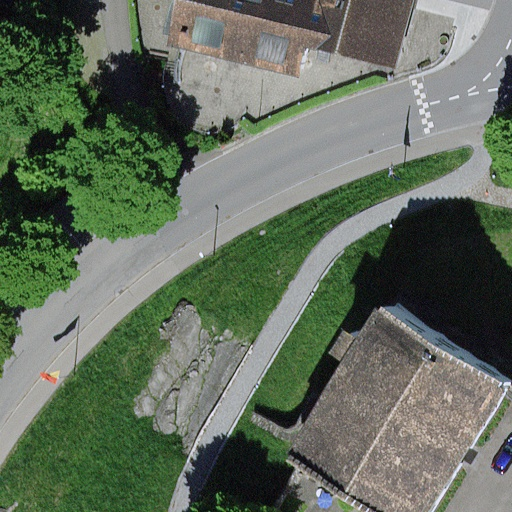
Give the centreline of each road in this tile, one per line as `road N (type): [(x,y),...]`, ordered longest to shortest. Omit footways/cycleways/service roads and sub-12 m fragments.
road 1 (residential): [(118,268),(253,173),(424,113)]
road 2 (residential): [(118,268),(110,0)]
road 3 (residential): [(0,378),(118,268)]
road 4 (residential): [(424,113),(500,55),(511,31)]
